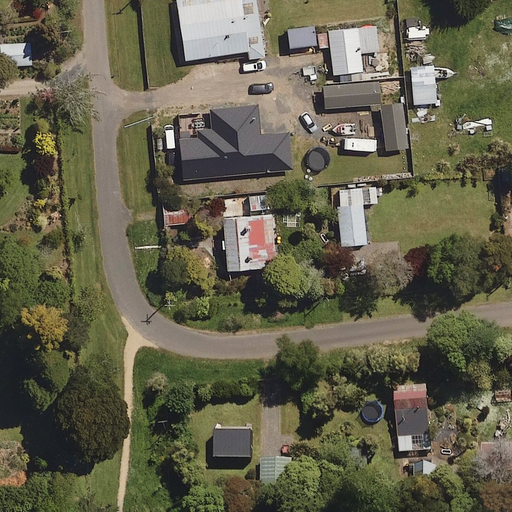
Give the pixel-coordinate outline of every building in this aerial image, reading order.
[(250,50),(252,58),(267,56),(259,0),(163,0),(164,6),(144,9),(152,65),(156,87),(201,80),(198,58),(250,50)] [(393,49),(390,24),(320,31),(322,50),(333,49),(336,74),(365,71),(363,52),(393,49)] [(35,63),(33,41),(2,45),(5,67),(35,63)] [(382,103),(380,81),(352,84),(354,106),(382,103)] [(311,120),(309,90),(274,93),(276,123),(311,120)] [(329,90),(312,92),(316,131),(333,129),(329,90)] [(376,151),(378,178),(420,175),(418,148),(376,151)] [(378,178),(376,151),(340,153),(342,181),(378,178)] [(381,202),(380,186),(332,189),(335,245),(368,243),(366,203),(381,202)] [(280,208),(279,194),(252,196),(253,210),(280,208)] [(192,205),(165,207),(167,223),(194,221),(192,205)] [(275,215),(227,219),(231,269),(278,266),(275,215)] [(433,389),(401,390),(404,453),(435,452),(433,389)] [(297,462),(266,460),(264,490),(295,492),(297,462)] [(442,468),(420,468),(421,491),(443,490),(442,468)]
